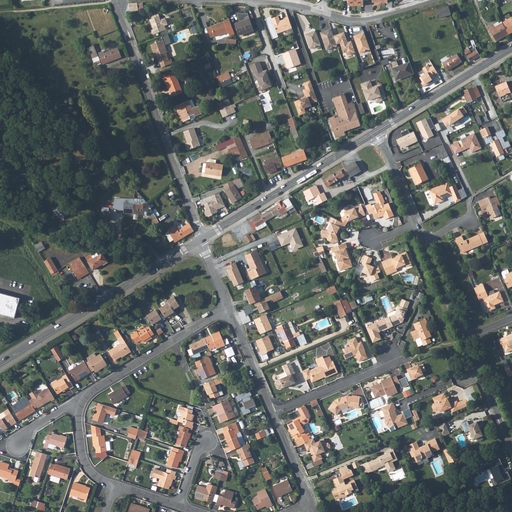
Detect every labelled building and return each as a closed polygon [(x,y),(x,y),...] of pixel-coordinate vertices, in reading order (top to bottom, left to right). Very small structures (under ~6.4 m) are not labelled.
[(120,6),(122,12),(124,11),(138,9),(138,4),(137,3),(133,3),(121,4),(120,6)] [(448,6),(437,10),(440,18),(451,15),(451,13),(448,6)] [(248,12),(237,12),(240,21),(235,23),(239,35),(254,30),(248,12)] [(151,18),(149,19),(153,29),(151,29),(152,33),(165,29),(164,25),(162,25),(159,15),(157,16),(155,14),(154,14),(153,13),(152,14),(151,14),(151,15),(150,16),(151,17),(151,18)] [(272,17),(267,19),(274,40),(279,38),(278,34),(293,29),(289,17),(285,19),(286,20),(281,22),(279,17),(273,19),(272,17)] [(235,33),(229,18),(223,20),(224,21),(211,26),(212,27),(207,28),(210,37),(214,35),(215,36),(227,32),(229,35),(235,33)] [(491,31),(490,31),(497,42),(509,34),(505,28),(506,28),(504,23),(495,28),(491,31)] [(194,34),(201,31),(198,25),(192,27),(194,34)] [(334,35),(332,28),(321,32),(325,45),(326,45),(327,46),(326,47),(327,50),(338,46),(337,44),(334,35)] [(321,45),(316,30),(305,34),(309,44),(310,43),(310,45),(310,46),(310,48),(321,45)] [(254,31),(241,36),(242,39),(256,34),(254,31)] [(174,34),(175,41),(187,38),(186,32),(174,34)] [(345,32),(334,35),(337,44),(341,43),(344,52),(347,52),(348,55),(356,52),(352,41),(348,42),(345,32)] [(371,49),(365,32),(354,36),(358,46),(359,46),(359,47),(359,48),(360,53),(371,49)] [(166,52),(167,51),(164,44),(170,41),(168,36),(151,43),(155,54),(156,54),(156,55),(159,62),(161,62),(162,66),(173,62),(171,58),(169,59),(166,52)] [(469,51),(466,52),(466,54),(471,62),(480,56),(476,48),(477,47),(475,41),(474,40),(468,43),(471,50),(469,51)] [(94,57),(96,56),(93,45),(88,47),(91,58),(94,57)] [(121,57),(118,47),(104,53),(103,50),(98,52),(102,63),(121,57)] [(282,54),(287,69),(301,64),(296,49),(282,54)] [(449,55),(441,61),(443,63),(441,65),(443,67),(444,66),(448,71),(462,62),(457,54),(451,58),(449,55)] [(397,60),(390,63),(392,69),(399,66),(397,60)] [(260,62),(251,65),(255,76),(257,76),(260,86),(259,88),(260,90),(263,91),(265,91),(266,88),(273,86),(270,80),(268,75),(269,75),(267,70),(263,72),(260,62)] [(399,66),(392,69),(396,80),(414,74),(411,63),(399,66)] [(176,72),(164,77),(165,82),(167,81),(173,95),(183,92),(176,72)] [(229,72),(217,77),(219,83),(231,78),(230,76),(229,72)] [(231,78),(219,83),(221,86),(233,82),(231,78)] [(311,80),(304,83),(306,89),(313,86),(311,80)] [(370,80),(362,83),(368,100),(375,97),(377,102),(383,99),(381,95),(385,94),(382,83),(377,85),(377,86),(373,88),(370,80)] [(506,82),(495,87),(496,90),(501,101),(509,98),(510,101),(511,100),(511,83),(508,86),(506,82)] [(306,89),(303,90),(305,95),(305,97),(305,98),(302,99),(295,101),(300,115),(306,113),(305,108),(312,106),(311,103),(318,101),(313,86),(306,89)] [(477,98),(482,96),(478,86),(463,92),(468,103),(469,103),(478,99),(477,98)] [(345,94),(333,98),(340,116),(336,118),(330,120),(336,138),(346,134),(345,131),(361,125),(353,102),(348,104),(345,94)] [(218,102),(221,110),(231,105),(228,98),(218,102)] [(189,100),(178,105),(184,121),(191,118),(190,115),(195,113),(196,116),(202,113),(198,105),(193,107),(189,100)] [(231,105),(221,110),(223,116),(234,112),(231,105)] [(462,106),(442,119),(446,127),(450,125),(464,116),(463,115),(467,113),(462,106)] [(426,118),(416,122),(423,136),(428,138),(434,135),(431,129),(436,127),(431,117),(426,119),(426,118)] [(307,158),(295,126),(291,127),(292,130),(291,131),(298,152),(282,158),(285,166),(302,160),(307,158)] [(192,127),(183,132),(187,142),(185,143),(187,150),(200,144),(192,127)] [(408,129),(400,132),(402,137),(396,139),(399,145),(404,147),(418,141),(413,131),(410,133),(408,129)] [(274,143),(270,132),(250,140),(253,150),(274,143)] [(470,147),(472,153),(482,148),(475,133),(461,140),(462,144),(459,146),(458,142),(451,146),(455,154),(470,147)] [(239,135),(233,138),(235,142),(238,149),(240,153),(242,158),(248,156),(239,135)] [(225,141),(216,145),(218,149),(227,146),(225,141)] [(238,149),(235,142),(227,146),(231,157),(240,153),(238,149)] [(442,158),(448,155),(443,143),(436,146),(442,158)] [(282,167),(279,157),(265,162),(269,174),(278,171),(277,169),(282,167)] [(203,163),(202,171),(205,172),(205,173),(221,176),(224,164),(207,161),(206,163),(203,163)] [(355,161),(345,168),(349,173),(351,177),(361,172),(355,161)] [(511,168),(508,163),(502,167),(506,172),(511,168)] [(427,180),(419,164),(408,169),(416,185),(427,180)] [(349,173),(345,168),(324,180),(327,186),(349,173)] [(232,181),(223,184),(225,189),(224,190),(232,203),(241,197),(234,184),(232,181)] [(448,188),(446,183),(428,192),(434,203),(437,205),(440,203),(441,200),(451,195),(457,192),(454,185),(448,188)] [(316,185),(303,192),(307,201),(314,198),(318,204),(328,200),(323,193),(320,194),(316,185)] [(381,191),(374,194),(378,203),(372,205),(372,203),(367,205),(371,215),(374,214),(376,219),(381,216),(382,214),(383,214),(386,219),(394,216),(389,203),(385,205),(384,202),(385,202),(381,191)] [(219,192),(211,195),(213,200),(204,204),(206,209),(205,210),(205,211),(204,212),(205,213),(205,214),(206,215),(207,216),(208,216),(213,214),(213,213),(217,211),(216,209),(223,207),(220,198),(221,197),(219,192)] [(457,192),(451,195),(456,204),(461,200),(457,192)] [(489,197),(477,201),(481,210),(485,208),(490,219),(498,216),(501,215),(497,206),(501,204),(497,197),(496,197),(490,199),(489,197)] [(276,214),(277,216),(288,210),(293,207),(291,203),(289,198),(282,202),(282,201),(277,204),(278,205),(261,215),(265,221),(276,214)] [(126,199),(125,213),(134,213),(135,199),(126,199)] [(149,208),(144,208),(144,204),(140,204),(140,199),(135,199),(134,213),(149,214),(149,208)] [(345,212),(344,212),(346,215),(341,222),(346,224),(348,221),(353,219),(355,218),(355,219),(359,217),(357,211),(363,208),(362,205),(350,209),(349,209),(346,210),(345,212)] [(59,206),(54,211),(64,220),(68,215),(59,206)] [(297,212),(293,207),(288,210),(292,215),(297,212)] [(363,208),(357,211),(359,217),(366,215),(363,208)] [(257,231),(255,227),(257,226),(260,224),(262,228),(267,225),(265,221),(261,215),(250,222),(255,232),(257,231)] [(341,222),(332,217),(329,222),(331,223),(327,230),(323,230),(322,237),(327,237),(329,244),(339,241),(337,234),(340,228),(344,230),(346,224),(341,222)] [(193,230),(189,223),(178,230),(176,225),(168,230),(175,242),(193,230)] [(296,228),(277,236),(282,246),(290,243),(294,250),(304,245),(296,228)] [(252,240),(253,241),(256,239),(252,234),(250,235),(248,233),(244,235),(248,242),(252,240)] [(461,237),(455,240),(461,254),(488,243),(484,233),(467,240),(468,243),(466,243),(464,243),(461,237)] [(48,247),(44,240),(38,244),(42,251),(48,247)] [(346,242),(332,247),(334,252),(336,252),(339,261),(338,261),(341,270),(348,267),(347,264),(351,262),(346,248),(348,247),(346,242)] [(251,270),(249,271),(252,279),(267,273),(257,251),(247,255),(253,270),(251,270)] [(393,258),(393,257),(382,262),(388,275),(398,270),(397,269),(406,265),(407,267),(412,264),(407,251),(402,254),(402,255),(393,258)] [(107,261),(102,253),(92,259),(89,254),(84,257),(92,270),(107,261)] [(372,258),(365,255),(362,264),(358,263),(354,273),(361,276),(362,272),(371,275),(373,281),(380,278),(377,273),(380,272),(378,265),(374,267),(372,267),(372,266),(370,265),(372,258)] [(61,269),(54,257),(47,260),(55,272),(61,269)] [(323,273),(328,271),(322,257),(316,260),(317,260),(323,273)] [(69,266),(77,279),(88,273),(79,258),(70,263),(71,264),(69,266)] [(235,262),(227,266),(229,270),(226,270),(230,279),(231,278),(234,285),(244,281),(235,262)] [(511,286),(511,285),(511,271),(509,273),(507,270),(502,272),(501,274),(507,288),(511,286)] [(335,284),(328,288),(331,294),(339,290),(335,284)] [(253,302),(261,299),(255,286),(245,290),(250,303),(253,302)] [(482,299),(488,311),(495,308),(494,304),(496,303),(497,304),(504,301),(500,291),(495,293),(493,290),(486,293),(484,286),(475,290),(479,300),(482,299)] [(19,298),(0,293),(0,314),(15,318),(19,298)] [(183,303),(178,295),(175,297),(174,296),(168,300),(169,302),(160,307),(165,316),(170,313),(171,315),(175,313),(173,309),(179,305),(179,304),(183,303)] [(257,305),(258,309),(260,312),(270,308),(269,306),(267,303),(266,301),(272,299),(271,295),(261,299),(253,302),(255,306),(257,305)] [(340,301),(345,312),(351,310),(346,298),(340,301)] [(340,301),(340,299),(334,302),(341,317),(346,314),(345,312),(340,301)] [(398,306),(395,314),(386,318),(390,328),(403,322),(408,310),(407,309),(410,302),(402,299),(399,306),(398,306)] [(246,315),(254,312),(251,304),(244,307),(246,315)] [(156,310),(147,316),(152,324),(157,321),(159,323),(162,321),(156,310)] [(272,328),(269,322),(266,314),(253,319),(260,333),(272,328)] [(383,331),(390,328),(386,318),(385,317),(378,320),(379,321),(366,327),(373,342),(381,339),(378,331),(382,330),(383,331)] [(426,319),(415,324),(416,327),(417,328),(418,330),(412,332),(415,340),(421,337),(423,340),(422,340),(424,345),(432,342),(429,337),(432,336),(428,328),(430,328),(426,319)] [(300,334),(299,331),(296,332),(290,320),(287,322),(292,334),(294,337),(300,334)] [(284,341),(293,338),(294,337),(292,334),(287,322),(277,326),(283,341),(284,341)] [(154,334),(149,326),(146,328),(138,333),(137,331),(131,335),(136,343),(142,340),(143,341),(151,336),(154,334)] [(114,360),(118,358),(126,352),(127,353),(131,351),(124,340),(121,335),(117,330),(113,332),(117,338),(120,343),(108,350),(114,360)] [(217,331),(210,334),(211,336),(204,339),(208,348),(209,351),(223,344),(217,331)] [(105,338),(102,332),(95,336),(99,341),(105,338)] [(511,333),(499,339),(501,345),(502,344),(504,349),(506,353),(511,350),(511,333)] [(268,335),(256,340),(261,355),(266,353),(267,351),(274,348),(268,335)] [(358,343),(356,337),(348,341),(350,346),(344,349),(346,353),(344,354),(345,359),(353,356),(354,354),(356,353),(359,361),(368,357),(365,350),(362,341),(358,343)] [(208,348),(204,339),(203,338),(199,340),(200,340),(193,343),(194,344),(192,345),(192,344),(188,346),(193,355),(208,348)] [(295,344),(293,338),(284,341),(287,347),(295,344)] [(50,350),(53,357),(59,353),(55,347),(50,350)] [(93,370),(94,371),(99,368),(99,369),(106,365),(99,354),(97,355),(95,356),(93,352),(86,357),(88,361),(84,363),(90,372),(93,370)] [(59,353),(53,357),(57,362),(63,359),(59,353)] [(326,378),(338,372),(333,361),(332,361),(330,356),(324,359),(323,356),(316,359),(319,367),(310,371),(311,372),(314,380),(322,377),(322,376),(325,375),(326,378)] [(211,374),(204,357),(194,362),(202,379),(211,374)] [(74,380),(83,375),(84,376),(90,372),(84,363),(83,361),(68,371),(74,380)] [(415,366),(406,370),(411,380),(419,377),(418,376),(423,374),(422,372),(425,370),(422,364),(415,367),(415,366)] [(292,385),(299,382),(293,366),(292,366),(285,369),(288,376),(280,379),(276,381),(275,384),(277,388),(280,389),(284,387),(284,388),(291,385),(292,385)] [(314,380),(311,372),(308,373),(313,383),(326,378),(325,375),(322,376),(322,377),(314,380)] [(62,378),(56,382),(57,383),(51,386),(56,394),(64,390),(65,391),(68,389),(69,390),(72,388),(64,375),(61,377),(62,378)] [(409,384),(406,377),(398,380),(396,376),(392,378),(391,377),(381,381),(382,383),(382,384),(378,385),(378,384),(371,387),(373,392),(377,390),(380,396),(386,393),(388,397),(395,394),(394,391),(397,390),(394,385),(399,383),(402,388),(409,384)] [(206,389),(210,398),(213,397),(215,397),(220,395),(214,384),(220,382),(218,377),(202,384),(205,389),(206,389)] [(129,394),(128,394),(131,392),(127,385),(124,387),(124,386),(110,394),(115,403),(129,394)] [(36,406),(37,408),(50,400),(51,401),(53,399),(47,388),(38,394),(35,389),(29,394),(31,399),(28,401),(29,402),(32,408),(36,406)] [(403,391),(405,397),(414,394),(411,388),(403,391)] [(248,398),(245,391),(240,393),(242,400),(248,398)] [(451,407),(453,412),(465,407),(470,405),(468,399),(458,403),(457,401),(452,403),(450,404),(449,402),(448,403),(446,398),(444,393),(433,398),(435,403),(434,403),(432,406),(434,409),(437,410),(439,409),(440,412),(451,407)] [(334,402),(328,409),(336,415),(340,410),(348,407),(355,407),(355,408),(358,409),(358,408),(363,409),(363,403),(362,403),(362,401),(359,401),(360,397),(352,396),(352,397),(347,396),(343,398),(343,399),(341,400),(340,398),(335,400),(335,401),(334,402)] [(217,409),(222,421),(235,415),(228,398),(212,406),(215,410),(217,409)] [(19,420),(34,411),(32,408),(29,402),(14,411),(19,420)] [(103,423),(107,412),(114,414),(116,408),(99,402),(93,419),(103,423)] [(390,404),(382,408),(385,416),(384,417),(386,420),(385,422),(386,425),(388,426),(389,428),(395,425),(394,423),(397,422),(399,428),(408,424),(404,413),(396,416),(396,414),(397,414),(395,410),(397,409),(394,403),(390,404)] [(306,434),(305,430),(302,424),(308,421),(310,415),(308,412),(309,411),(305,404),(298,408),(302,414),(293,419),(294,421),(288,425),(290,430),(291,430),(295,439),(302,436),(306,434)] [(180,418),(178,417),(177,421),(192,426),(193,421),(191,420),(193,414),(191,414),(192,410),(178,406),(176,411),(182,413),(180,418)] [(412,410),(415,421),(420,419),(417,409),(412,410)] [(0,426),(2,431),(15,423),(10,413),(0,419),(0,426)] [(226,437),(229,446),(239,442),(238,438),(243,436),(240,429),(241,429),(238,420),(223,427),(226,437)] [(482,435),(476,422),(468,425),(466,421),(460,424),(464,432),(468,430),(472,439),(475,438),(477,442),(482,439),(480,436),(482,435)] [(448,432),(443,422),(437,425),(441,435),(448,432)] [(96,445),(97,451),(106,450),(106,449),(110,448),(108,438),(105,439),(104,435),(101,435),(101,432),(100,431),(100,426),(90,423),(94,445),(96,445)] [(180,430),(176,445),(186,448),(190,434),(188,433),(189,429),(180,426),(178,430),(180,430)] [(137,435),(139,431),(129,428),(127,436),(136,439),(137,435)] [(48,442),(63,447),(66,437),(52,432),(50,435),(47,434),(43,446),(46,447),(48,442)] [(306,442),(312,439),(309,433),(306,434),(302,436),(306,442)] [(306,442),(302,436),(295,439),(299,446),(304,443),(306,442)] [(315,442),(314,438),(312,439),(306,442),(304,443),(308,451),(310,449),(311,452),(312,451),(313,453),(311,454),(314,461),(315,462),(322,459),(323,458),(320,453),(325,451),(325,450),(330,448),(331,446),(329,443),(328,442),(326,443),(324,439),(315,442)] [(410,454),(411,457),(414,456),(416,461),(421,459),(421,457),(425,455),(427,458),(434,455),(433,452),(439,449),(434,440),(426,443),(427,445),(422,447),(422,448),(419,450),(416,443),(409,446),(412,453),(410,454)] [(253,460),(248,446),(238,450),(244,464),(253,460)] [(171,450),(166,464),(177,468),(181,454),(183,455),(184,450),(174,447),(173,451),(171,450)] [(449,462),(453,460),(447,448),(444,449),(449,462)] [(48,454),(37,451),(33,460),(35,461),(30,473),(33,474),(40,476),(48,454)] [(141,453),(135,451),(132,451),(130,456),(139,459),(141,453)] [(389,466),(393,465),(392,461),(397,459),(393,451),(386,454),(387,455),(383,456),(382,455),(379,457),(379,458),(367,463),(371,472),(378,469),(377,468),(384,464),(388,463),(389,466)] [(139,459),(130,456),(129,461),(129,463),(137,465),(139,459)] [(504,471),(499,458),(481,466),(483,471),(489,469),(492,476),(488,477),(492,487),(510,479),(507,471),(502,473),(502,471),(504,471)] [(17,476),(20,469),(14,467),(13,468),(8,467),(10,463),(1,460),(0,464),(0,474),(10,477),(9,479),(14,481),(13,483),(19,485),(21,478),(17,476)] [(51,474),(60,477),(60,476),(67,478),(71,467),(61,464),(61,465),(54,463),(54,464),(50,463),(47,472),(51,473),(51,474)] [(395,468),(393,465),(389,466),(388,463),(384,464),(388,472),(395,468)] [(346,466),(339,469),(342,476),(343,478),(352,474),(350,470),(347,468),(346,466)] [(177,475),(154,468),(153,473),(161,476),(160,478),(158,484),(169,488),(172,481),(173,481),(174,478),(176,479),(177,475)] [(215,470),(213,476),(220,479),(221,472),(215,470)] [(340,476),(333,479),(337,488),(331,491),(334,499),(340,497),(340,495),(343,493),(344,495),(356,490),(353,481),(344,484),(341,479),(340,476)] [(281,493),(280,492),(291,487),(287,477),(272,483),(276,495),(281,493)] [(90,488),(78,484),(78,483),(74,482),(70,494),(86,499),(90,488)] [(199,485),(196,496),(208,499),(208,501),(212,502),(216,490),(218,485),(208,482),(207,487),(199,485)] [(254,502),(256,506),(262,504),(261,502),(263,501),(265,505),(271,503),(264,486),(256,490),(258,494),(251,497),(253,502),(254,502)] [(223,502),(228,503),(228,504),(236,506),(238,498),(234,497),(236,491),(228,488),(226,495),(222,494),(220,493),(217,503),(222,504),(223,502)] [(149,511),(150,508),(146,507),(146,508),(139,506),(139,505),(131,502),(128,511),(149,511)]
